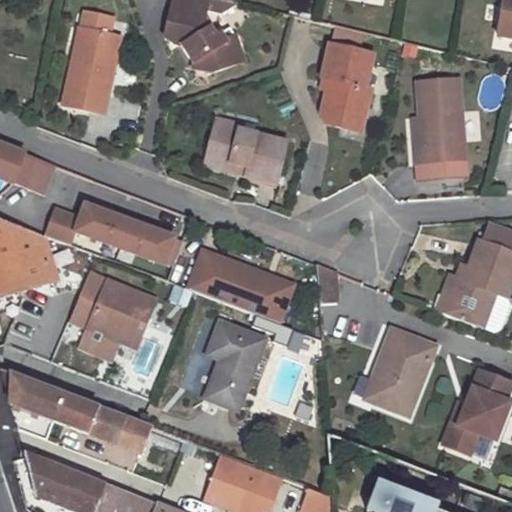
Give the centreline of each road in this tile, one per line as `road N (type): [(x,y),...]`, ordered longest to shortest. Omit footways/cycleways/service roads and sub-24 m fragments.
road 1 (residential): [(0,131),(286,230)]
road 2 (residential): [(286,230),(358,259),(390,216)]
road 3 (residential): [(390,216),(511,205)]
